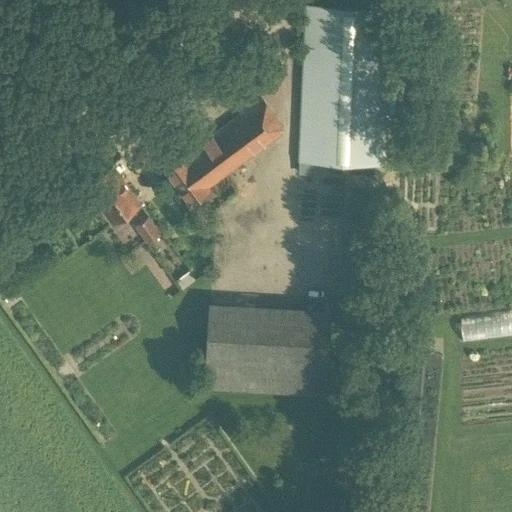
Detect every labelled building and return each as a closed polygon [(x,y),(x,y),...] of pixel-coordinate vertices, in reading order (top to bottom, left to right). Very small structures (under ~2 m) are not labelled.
[(298,160),(385,164),(392,8),(305,4),(298,160)] [(166,170),(190,203),(208,189),(205,185),(282,128),(261,99),(166,170)] [(87,183),(113,221),(139,203),(112,165),(87,183)] [(134,225),(145,241),(159,232),(148,215),(134,225)] [(465,339),(511,333),(511,308),(462,314),(465,339)] [(208,313),(204,381),(323,389),(328,321),(208,313)]
